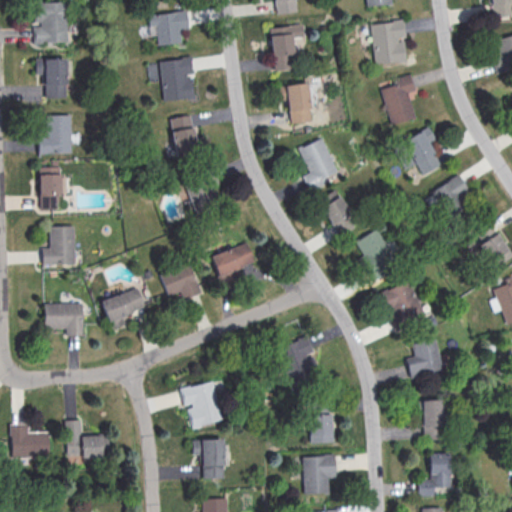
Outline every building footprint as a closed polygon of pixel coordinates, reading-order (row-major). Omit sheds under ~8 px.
[(41,40),(63,39),(61,2),(32,3),(33,17),(40,17),(41,40)] [(156,43),(180,42),(179,27),(186,27),(185,11),(147,12),(148,35),(155,34),(156,43)] [(373,64),(405,60),(403,38),(404,37),(402,19),(369,22),(373,64)] [(302,35),(301,23),(269,27),(269,34),(273,70),(293,67),(290,36),(302,35)] [(493,39),(511,33),(511,67),(494,73),(487,53),(496,51),(493,39)] [(157,59),(162,100),(192,96),(189,73),(191,73),(189,56),(157,59)] [(42,96),(63,95),(62,58),(33,59),(33,73),(41,73),(42,96)] [(378,88),(389,124),(412,117),(405,93),(413,91),(408,74),(392,79),(393,84),(378,88)] [(284,84),(288,123),(309,120),(305,82),(284,84)] [(43,114),(67,113),(68,151),(36,152),(36,137),(44,137),(43,114)] [(167,117),(174,156),(194,152),(193,145),(202,144),(200,135),(193,136),(188,113),(167,117)] [(406,167),(414,162),(421,174),(439,164),(426,141),(433,137),(427,125),(394,144),(406,167)] [(309,190),(326,182),(323,176),(336,170),(320,136),(296,147),(307,171),(301,174),(309,190)] [(58,194),(57,165),(37,166),(38,207),(54,207),(54,194),(58,194)] [(464,204),(459,198),(469,190),(457,173),(424,196),(441,220),(464,204)] [(209,202),(206,182),(185,185),(188,205),(209,202)] [(353,228),(341,195),(321,203),(334,235),(353,228)] [(490,265),(509,257),(492,221),(474,230),(490,265)] [(46,225),(70,224),(72,262),(40,263),(39,248),(47,248),(46,225)] [(354,240),(362,254),(357,257),(371,280),(396,265),(374,228),(354,240)] [(216,275),(252,261),(245,241),(208,254),(216,275)] [(166,295),(180,290),(183,298),(199,291),(187,262),(158,273),(166,295)] [(505,323),(511,320),(511,274),(504,277),(506,282),(491,287),(494,297),(488,299),(492,311),(500,309),(505,323)] [(424,314),(407,279),(382,291),(392,312),(387,314),(394,328),(424,314)] [(123,323),(120,314),(143,306),(136,286),(99,299),(109,328),(123,323)] [(42,302),(43,327),(64,326),(64,335),(81,334),(80,302),(42,302)] [(278,346),(291,379),(310,371),(303,355),(312,351),(305,335),(278,346)] [(409,376),(441,369),(434,336),(410,342),(413,355),(404,357),(409,376)] [(220,420),(212,380),(179,386),(183,406),(186,405),(190,426),(220,420)] [(442,437),(441,398),(420,399),(421,437),(442,437)] [(331,413),(308,414),(308,442),(332,441),(331,413)] [(64,419),(66,456),(73,456),(73,463),(91,462),(91,456),(100,456),(99,433),(79,434),(79,418),(64,419)] [(48,430),(27,431),(27,424),(10,424),(10,455),(48,455),(48,430)] [(222,477),(221,438),(191,439),(191,454),(200,454),(201,477),(222,477)] [(416,478),(416,495),(433,494),(433,489),(450,489),(448,452),(428,453),(428,478),(416,478)] [(301,455),(302,493),(327,492),(327,477),(336,477),(335,454),(301,455)] [(200,511),(225,511),(225,497),(201,497),(200,511)]
